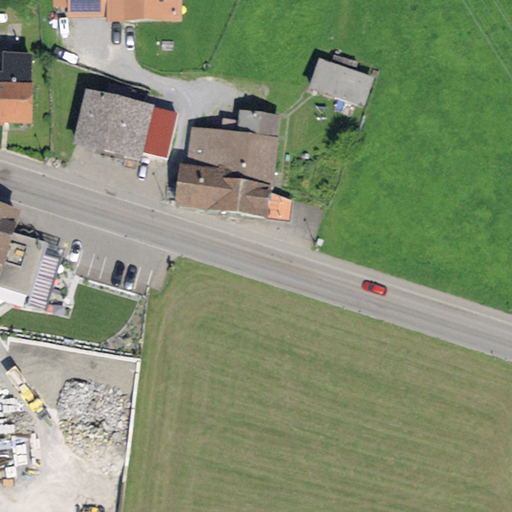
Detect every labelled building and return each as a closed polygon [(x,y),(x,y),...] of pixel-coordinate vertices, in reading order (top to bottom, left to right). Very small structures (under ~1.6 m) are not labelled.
[(52,0),(52,11),(68,11),(68,19),(107,19),(107,26),(183,27),(182,0),(52,0)] [(0,128),(32,129),(33,59),(2,59),(2,49),(0,49),(0,128)] [(373,83),(318,66),(308,97),(363,114),(373,83)] [(152,111),(85,96),(72,150),(139,167),(142,157),(152,111)] [(176,117),(152,111),(142,157),(166,162),(176,117)] [(192,133),(187,170),(227,175),(226,186),(274,191),(282,122),(240,117),(239,124),(223,122),(222,137),(192,133)] [(178,169),(173,213),(270,225),(274,191),(226,186),(227,175),(187,170),(178,169)] [(19,218),(0,211),(0,270),(3,272),(14,235),(19,218)] [(48,246),(14,235),(3,272),(0,281),(0,288),(46,303),(59,262),(44,257),(48,246)]
